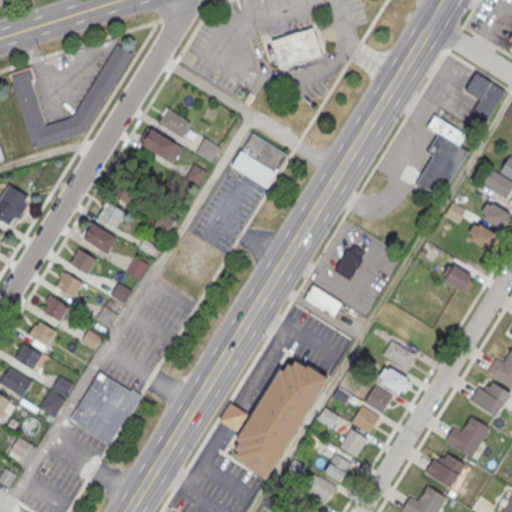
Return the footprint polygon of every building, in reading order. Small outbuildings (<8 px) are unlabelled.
[(271,42),(280,73),(322,60),(312,29),(271,42)] [(30,67),(46,123),(73,115),(117,43),(132,53),(85,131),(34,147),(10,73),(30,67)] [(505,90),(477,73),(465,89),(481,98),(472,110),(487,119),(505,90)] [(168,107),(157,123),(181,137),(192,122),(168,107)] [(434,114),(428,126),(439,132),(459,145),(466,134),(434,114)] [(151,127),(181,146),(172,161),(141,143),(151,127)] [(467,150),(459,145),(439,132),(428,151),(433,154),(416,184),(439,197),(467,150)] [(250,133),(229,166),(264,189),(285,156),(250,133)] [(204,137),(220,147),(211,162),(195,152),(204,137)] [(511,178),(511,155),(509,154),(499,170),(511,178)] [(193,163),(207,171),(198,186),(185,177),(193,163)] [(505,197),(511,185),(511,180),(490,168),(481,183),(505,197)] [(128,202),(137,187),(119,177),(111,192),(128,202)] [(0,200),(2,198),(20,210),(9,224),(0,218),(0,200)] [(125,211),(115,227),(96,214),(106,200),(125,211)] [(509,212),(492,202),(491,204),(486,201),(480,211),(483,213),(481,217),(500,228),(503,224),(506,226),(511,217),(508,215),(509,212)] [(153,223),(161,211),(175,220),(167,233),(153,223)] [(116,237),(107,252),(82,236),(93,222),(116,237)] [(492,237),(479,224),(471,231),(485,244),(492,237)] [(138,246),(144,237),(156,245),(150,255),(138,246)] [(334,270),(348,280),(367,253),(353,243),(334,270)] [(96,258),(78,247),(69,262),(87,273),(96,258)] [(135,255),(148,263),(138,280),(125,272),(135,255)] [(462,289),(470,274),(454,264),(452,267),(447,264),(442,273),(446,275),(444,278),(462,289)] [(63,269),(83,282),(73,296),(55,285),(63,269)] [(110,295),(119,282),(131,290),(123,303),(110,295)] [(305,298),(333,316),(342,303),(313,285),(305,298)] [(69,306),(50,294),(42,310),(60,320),(69,306)] [(104,305),(118,313),(109,326),(95,317),(104,305)] [(56,330),(40,320),(38,324),(35,322),(28,333),(46,345),(56,330)] [(406,369),(416,353),(391,338),(380,354),(406,369)] [(42,354),(23,342),(14,357),(33,369),(42,354)] [(511,385),(511,347),(504,362),(496,357),(487,371),(511,385)] [(265,478),(227,454),(287,353),(328,378),(265,478)] [(409,377),(390,365),(380,380),(398,391),(400,387),(404,390),(410,381),(407,379),(409,377)] [(31,381),(8,366),(0,377),(0,381),(22,396),(31,381)] [(126,416),(139,395),(137,393),(129,389),(128,391),(97,372),(75,408),(81,411),(74,422),(85,429),(84,431),(106,445),(125,415),(126,416)] [(51,387),(65,396),(73,382),(60,374),(51,387)] [(495,415),(510,392),(492,381),(489,386),(486,383),(484,388),(479,385),(470,399),(495,415)] [(49,389),(65,399),(54,416),(38,406),(49,389)] [(0,413),(1,414),(10,399),(0,392),(0,413)] [(369,432),(381,415),(353,396),(342,413),(369,432)] [(247,416),(232,404),(221,418),(235,430),(247,416)] [(325,407),(318,418),(331,426),(338,415),(325,407)] [(489,428),(471,457),(444,441),(453,426),(460,431),(470,416),(489,428)] [(367,438),(350,428),(339,446),(356,456),(367,438)] [(19,435),(31,443),(23,456),(9,448),(19,435)] [(449,487),(465,462),(447,452),(444,457),(441,455),(439,459),(434,456),(425,471),(449,487)] [(351,462),(335,453),(323,471),(339,481),(351,462)] [(294,459),(287,470),(298,477),(305,465),(294,459)] [(0,473),(5,466),(16,474),(9,486),(0,481),(0,473)] [(335,485),(313,472),(301,492),(323,505),(335,485)] [(446,496),(436,511),(404,511),(401,510),(410,496),(417,500),(427,484),(446,496)] [(511,511),(511,491),(500,511),(511,511)] [(265,506),(276,511),(278,511),(283,503),(270,496),(265,506)]
